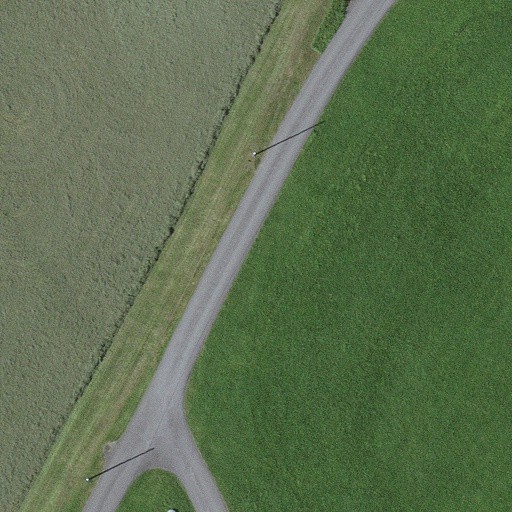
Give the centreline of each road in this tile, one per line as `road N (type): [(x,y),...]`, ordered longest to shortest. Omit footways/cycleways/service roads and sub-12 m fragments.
road 1 (track): [(161,408),(245,222),(380,0)]
road 2 (track): [(100,511),(161,408)]
